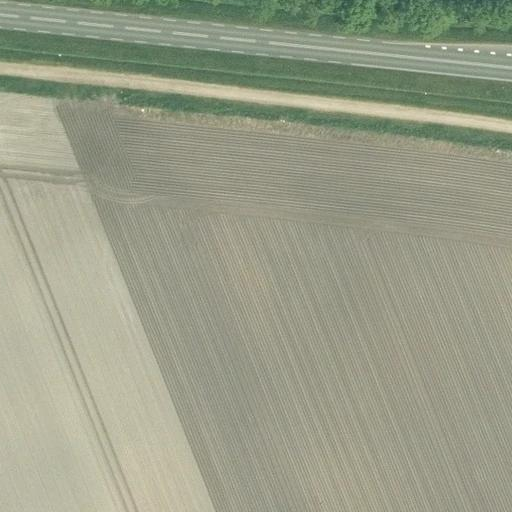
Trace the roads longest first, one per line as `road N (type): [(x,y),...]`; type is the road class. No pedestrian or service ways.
road 1 (track): [(0,72),(511,133)]
road 2 (primary): [(511,68),(0,13)]
